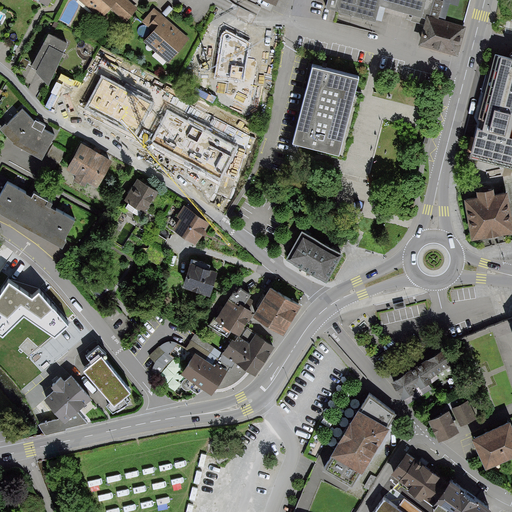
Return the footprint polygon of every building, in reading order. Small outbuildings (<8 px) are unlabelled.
[(81,0),(103,18),(111,9),(126,22),(138,8),(128,0),(81,0)] [(468,0),(326,0),(325,3),(373,17),(378,0),(412,10),(410,17),(424,21),(426,13),(462,23),(468,0)] [(189,38),(154,8),(143,22),(153,31),(144,42),(168,63),(189,38)] [(462,23),(426,13),(424,21),(418,41),(454,51),(462,23)] [(243,80),(249,44),(229,32),(227,32),(225,32),(223,34),(222,36),(221,38),(215,77),(243,80)] [(36,70),(48,83),(68,43),(47,33),(31,66),(37,68),(36,70)] [(511,55),(496,52),(470,154),(511,164),(511,55)] [(23,57),(20,64),(26,67),(29,60),(23,57)] [(361,78),(313,65),(293,142),(341,155),(350,118),(361,78)] [(138,86),(151,92),(158,80),(145,73),(138,86)] [(150,104),(102,78),(86,108),(135,133),(150,104)] [(42,158),(55,135),(44,129),(46,126),(36,120),(36,122),(23,110),(7,124),(5,122),(0,128),(13,141),(13,144),(42,158)] [(234,149),(167,113),(152,141),(219,177),(234,149)] [(113,161),(82,144),(66,173),(76,179),(73,183),(85,189),(87,184),(98,190),(113,161)] [(65,151),(54,145),(48,156),(59,162),(65,151)] [(158,193),(137,179),(123,201),(127,203),(125,208),(138,216),(141,211),(145,214),(158,193)] [(7,182),(0,195),(0,211),(61,245),(75,219),(50,206),(52,201),(34,191),(31,195),(7,182)] [(479,192),(466,194),(473,233),(511,226),(511,214),(508,189),(494,191),(493,185),(478,187),(479,192)] [(209,224),(184,206),(175,219),(178,222),(173,229),(195,245),(209,224)] [(167,239),(155,231),(151,237),(163,245),(167,239)] [(342,256),(302,232),(286,259),(305,270),(327,282),(342,256)] [(210,266),(191,260),(182,289),(210,297),(217,273),(209,270),(210,266)] [(25,315),(53,336),(71,322),(40,286),(31,293),(9,277),(0,289),(0,333),(3,335),(25,315)] [(302,305),(271,286),(253,317),(284,335),(302,305)] [(238,293),(235,292),(217,319),(215,317),(209,327),(227,338),(231,331),(240,337),(255,313),(250,310),(254,303),(249,300),(251,296),(240,289),(238,293)] [(272,346),(247,330),(241,339),(238,337),(235,342),(233,340),(219,360),(228,366),(232,369),(237,361),(251,371),(254,373),(272,346)] [(161,344),(149,355),(155,362),(151,369),(159,374),(174,358),(169,353),(177,342),(172,341),(168,341),(164,342),(161,344)] [(104,357),(107,354),(99,344),(87,355),(93,362),(84,369),(110,399),(107,403),(113,411),(128,402),(127,400),(130,399),(127,395),(131,391),(104,357)] [(458,372),(442,347),(391,380),(407,403),(434,386),(431,381),(438,376),(442,382),(458,372)] [(214,391),(228,370),(226,369),(217,363),(215,366),(195,353),(181,375),(187,379),(184,380),(183,381),(182,382),(182,383),(182,385),(182,387),(183,388),(183,389),(184,390),(186,390),(187,391),(188,391),(189,390),(191,390),(198,395),(203,390),(211,396),(214,391)] [(228,370),(214,391),(225,392),(235,387),(243,381),(251,371),(237,361),(232,369),(228,366),(226,369),(228,370)] [(43,401),(59,419),(58,420),(39,425),(45,436),(88,424),(77,412),(92,400),(72,376),(65,382),(61,377),(51,386),(55,391),(43,401)] [(361,404),(389,421),(396,409),(370,388),(361,404)] [(469,401),(453,409),(462,426),(477,419),(469,401)] [(389,421),(361,404),(359,403),(332,448),(333,449),(324,464),(351,481),(360,465),(362,467),(390,422),(389,421)] [(461,433),(450,411),(429,421),(440,443),(461,433)] [(511,458),(511,429),(509,422),(471,439),(485,470),(511,458)] [(426,497),(435,505),(452,482),(408,450),(392,473),(411,487),(409,489),(424,500),(426,497)] [(453,481),(452,482),(435,505),(438,507),(435,511),(436,511),(489,511),(492,510),(453,481)] [(424,511),(404,497),(396,507),(383,497),(372,511),(424,511)]
